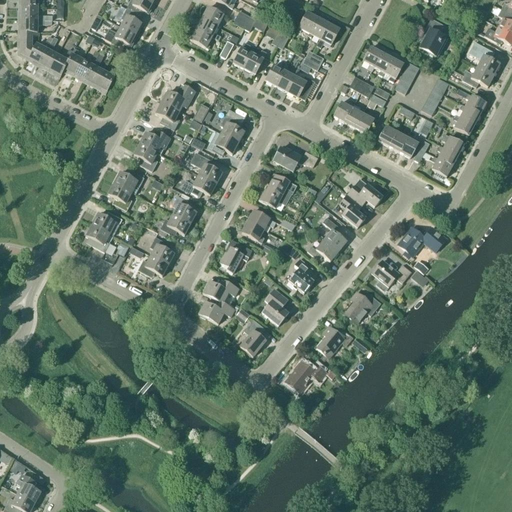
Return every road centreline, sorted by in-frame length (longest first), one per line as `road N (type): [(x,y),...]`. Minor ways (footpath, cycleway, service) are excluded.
road 1 (residential): [(168,313),(256,387),(414,188)]
road 2 (residential): [(168,313),(277,115)]
road 3 (residential): [(511,95),(450,202),(414,188)]
road 4 (residential): [(303,130),(375,0)]
road 5 (residential): [(277,115),(158,52)]
road 6 (residential): [(51,253),(168,313)]
road 7 (unclassified): [(51,253),(110,136)]
road 8 (residential): [(0,73),(110,136)]
road 9 (residential): [(414,188),(303,130)]
